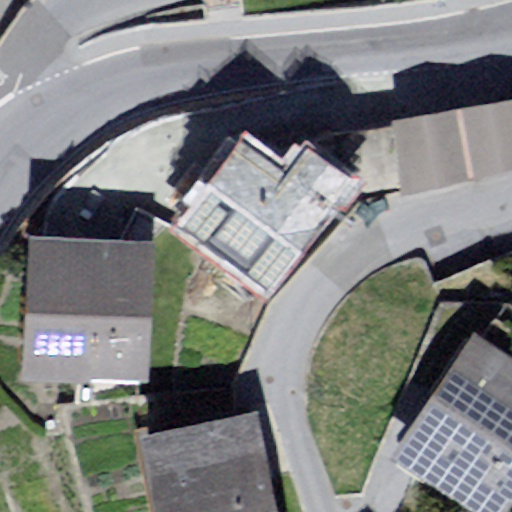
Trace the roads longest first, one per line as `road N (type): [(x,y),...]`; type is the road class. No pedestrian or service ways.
road 1 (tertiary): [(13,162),(131,85),(511,31)]
road 2 (residential): [(511,211),(393,245),(341,272),(302,318),(288,378),(321,511)]
road 3 (residential): [(13,162),(34,65),(74,18),(104,2)]
